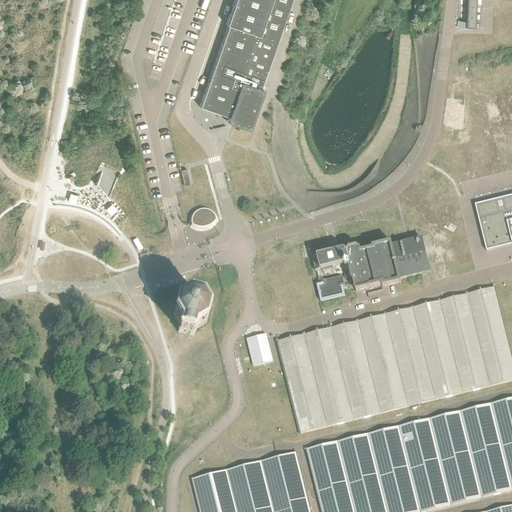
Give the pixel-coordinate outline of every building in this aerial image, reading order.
[(259,89),(290,0),(233,0),(225,25),(227,25),(199,107),(228,117),(226,122),(232,125),(248,130),(258,100),(260,95),(262,90),(259,89)] [(474,23),(475,0),(466,0),(465,22),(457,21),(457,28),(477,29),(477,23),(474,23)] [(96,181),(95,183),(108,195),(119,174),(104,166),(101,172),(97,179),(96,181)] [(190,185),(186,169),(180,170),(184,186),(190,185)] [(511,196),(493,201),(493,202),(491,203),(478,206),(477,205),(475,206),(487,252),(489,251),(488,249),(491,248),(511,243),(511,196)] [(218,220),(218,219),(217,217),(217,216),(215,215),(213,212),(212,211),(208,209),(207,209),(205,208),(203,208),(201,209),(199,209),(198,209),(196,210),(194,212),(193,213),(192,214),(191,215),(191,216),(190,217),(190,218),(189,220),(189,221),(189,222),(189,224),(189,225),(189,228),(191,229),(192,230),(193,230),(196,232),(198,232),(199,232),(201,232),(203,232),(205,232),(208,231),(210,230),(211,229),(213,228),(215,226),(216,225),(217,223),(218,221),(218,220)] [(356,292),(382,286),(382,288),(401,283),(400,280),(430,273),(422,240),(395,246),(394,244),(392,244),(391,243),(373,248),(373,250),(361,253),(360,251),(361,251),(360,250),(357,248),(356,248),(350,249),(349,250),(347,253),(345,252),(344,251),(343,251),(338,253),(338,252),(331,254),(330,254),(325,255),(324,253),(319,254),(318,254),(319,257),(317,257),(318,258),(314,259),(314,258),(312,259),(312,260),(313,259),(313,261),(315,270),(316,272),(315,272),(316,272),(317,272),(320,285),(317,286),(320,302),(321,302),(345,297),(344,291),(355,288),(356,292)] [(457,298),(314,333),(277,343),(300,435),(412,407),(412,409),(421,407),(421,405),(511,381),(511,356),(495,288),(457,298)] [(206,324),(210,310),(202,298),(189,294),(176,302),(173,315),(179,326),(179,327),(177,333),(194,337),(195,331),(195,330),(206,324)] [(266,335),(247,340),(254,367),(273,363),(266,335)] [(511,399),(306,450),(321,511),(427,511),(511,491),(511,399)] [(311,511),(296,453),(248,466),(192,480),(199,511),(311,511)]
